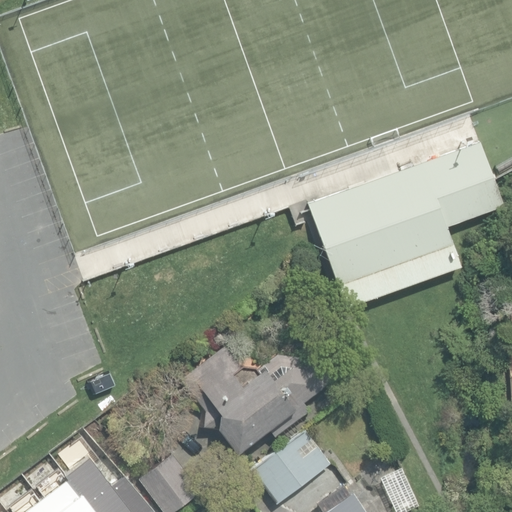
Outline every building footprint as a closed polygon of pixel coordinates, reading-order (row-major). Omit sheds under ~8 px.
[(491,177),(477,138),(305,201),(311,217),(341,303),(457,262),(442,222),(500,201),(491,177)] [(218,426),(237,451),(267,429),(273,436),(308,410),(302,402),(324,385),(323,384),(332,378),(317,358),(277,352),(257,367),(257,366),(241,364),(239,365),(223,344),(180,376),(205,410),(203,425),(218,426)] [(249,468),(275,502),(328,462),(302,428),(249,468)] [(103,465),(82,437),(34,473),(55,501),(103,465)] [(125,447),(133,459),(145,451),(137,438),(125,447)] [(137,478),(163,511),(170,511),(199,490),(171,453),(137,478)] [(414,498),(399,475),(379,488),(394,511),(414,498)] [(361,511),(340,481),(314,500),(320,509),(316,511),(361,511)]
